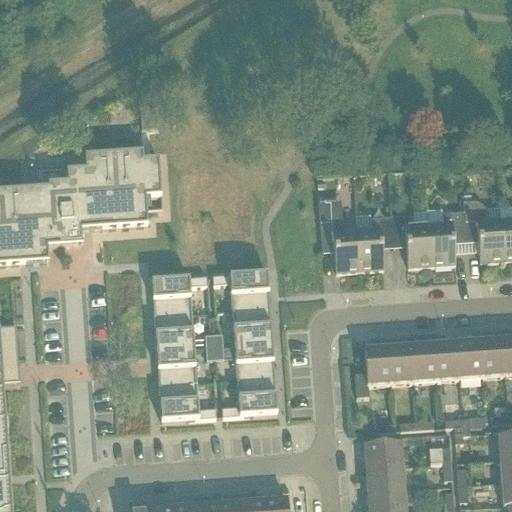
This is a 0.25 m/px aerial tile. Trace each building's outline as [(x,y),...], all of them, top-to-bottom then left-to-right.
[(0,269),(47,266),(46,252),(81,249),(80,235),(146,230),(144,202),(160,201),(157,163),(142,164),(141,156),(83,160),(84,174),(66,175),(66,187),(47,188),(47,192),(0,195),(0,269)] [(409,189),(422,188),(421,176),(408,176),(409,189)] [(481,207),(478,205),(474,204),(462,205),(465,242),(477,241),(479,267),(502,266),(499,219),(485,220),(484,212),(483,210),(481,207)] [(356,233),(342,234),(340,205),(318,206),(321,251),(333,251),(335,278),(359,276),(356,233)] [(442,224),(427,225),(431,271),(455,269),(454,258),(453,242),(465,242),(462,205),(461,205),(462,215),(441,216),(442,224)] [(511,218),(499,219),(502,266),(511,265),(511,218)] [(427,225),(413,226),(412,219),(391,220),(393,246),(405,245),(407,273),(431,271),(427,225)] [(381,247),(393,246),(391,220),(369,222),(370,232),(356,233),(359,276),(383,274),(381,247)] [(229,289),(231,316),(269,313),(266,278),(211,281),(212,290),(229,289)] [(153,321),(191,318),(189,292),(206,291),(205,282),(151,285),(153,321)] [(231,316),(233,350),(271,348),(269,313),(231,316)] [(191,318),(153,321),(155,356),(193,353),(191,318)] [(0,511),(9,511),(1,387),(19,386),(15,330),(0,330),(0,511)] [(212,339),(204,340),(205,352),(213,352),(212,339)] [(221,339),(212,339),(213,352),(222,351),(221,339)] [(511,343),(502,344),(504,380),(511,379),(511,343)] [(481,382),(504,380),(502,344),(479,346),(481,382)] [(458,384),(481,382),(479,346),(456,347),(458,384)] [(435,385),(458,384),(456,347),(433,349),(435,385)] [(233,350),(236,385),(274,383),(271,348),(233,350)] [(412,387),(435,385),(433,349),(410,351),(412,387)] [(222,351),(213,352),(214,365),(223,364),(222,351)] [(231,351),(222,351),(223,363),(231,363),(231,351)] [(389,388),(412,387),(410,351),(387,352),(389,388)] [(213,352),(205,352),(206,365),(214,365),(213,352)] [(367,390),(389,388),(387,352),(363,354),(365,378),(354,379),(355,403),(368,402),(367,390)] [(155,356),(158,391),(195,388),(193,353),(155,356)] [(236,385),(237,412),(220,413),(221,422),(276,418),(274,383),(236,385)] [(214,414),(197,415),(195,388),(158,391),(160,426),(215,422),(214,414)] [(490,429),(507,428),(506,420),(490,422),(490,429)] [(453,432),(461,432),(461,423),(443,425),(443,433),(453,433),(453,432)] [(462,440),(469,440),(468,423),(461,423),(461,432),(462,440)] [(416,435),(431,434),(431,426),(416,427),(416,435)] [(416,435),(416,427),(398,428),(399,437),(416,435)] [(393,429),(377,430),(378,438),(393,437),(393,429)] [(462,440),(461,432),(453,432),(453,433),(454,448),(463,447),(462,440)] [(498,464),(511,462),(511,440),(497,441),(498,464)] [(365,474),(401,472),(400,448),(363,451),(365,474)] [(442,469),(450,469),(448,451),(440,452),(442,469)] [(500,487),(511,485),(511,462),(498,464),(500,487)] [(443,486),(451,485),(450,469),(442,469),(443,486)] [(366,498),(403,495),(401,472),(365,474),(366,498)] [(457,491),(465,490),(464,473),(456,474),(457,491)] [(501,510),(511,508),(511,485),(500,487),(501,510)] [(458,508),(466,507),(465,490),(457,491),(458,508)] [(367,511),(404,511),(403,495),(366,498),(367,511)] [(444,511),(452,511),(452,497),(444,497),(444,511)]
